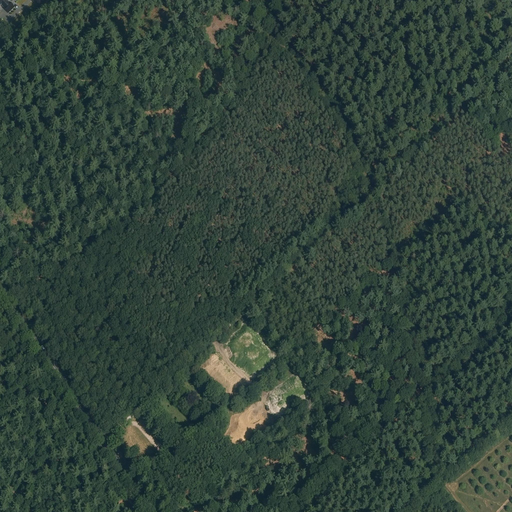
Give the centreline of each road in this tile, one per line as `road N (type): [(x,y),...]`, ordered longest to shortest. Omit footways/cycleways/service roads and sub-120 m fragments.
road 1 (track): [(7,300),(138,210),(224,118),(272,35)]
road 2 (track): [(372,194),(433,468),(465,511)]
road 3 (track): [(128,414),(372,194)]
road 4 (track): [(500,324),(296,511)]
road 5 (primary): [(151,511),(0,288)]
road 6 (track): [(272,35),(330,105),(372,194)]
road 7 (track): [(422,150),(511,69)]
